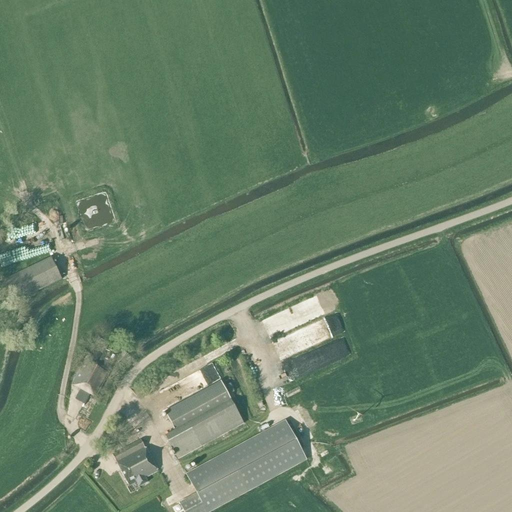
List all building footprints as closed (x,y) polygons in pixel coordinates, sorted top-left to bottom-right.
[(47,233),(21,242),(25,253),(50,245),(47,233)] [(0,282),(0,286),(9,305),(60,280),(49,258),(0,282)] [(307,321),(330,312),(324,294),(301,303),(307,321)] [(106,347),(110,341),(100,336),(97,342),(106,347)] [(328,345),(332,362),(349,358),(345,341),(328,345)] [(107,371),(116,354),(106,349),(100,360),(88,354),(72,385),(81,390),(76,400),(83,404),(78,413),(87,418),(97,400),(89,396),(90,394),(94,397),(107,372),(107,371)] [(187,366),(189,371),(199,368),(197,362),(187,366)] [(207,366),(179,379),(187,394),(198,389),(197,386),(213,379),(207,366)] [(230,399),(220,381),(164,412),(174,430),(164,436),(178,459),(200,447),(243,423),(230,399)] [(285,421),(186,475),(197,493),(179,503),(184,511),(208,511),(305,459),(285,421)] [(140,441),(111,455),(129,486),(138,481),(140,486),(149,481),(146,477),(157,470),(140,441)]
